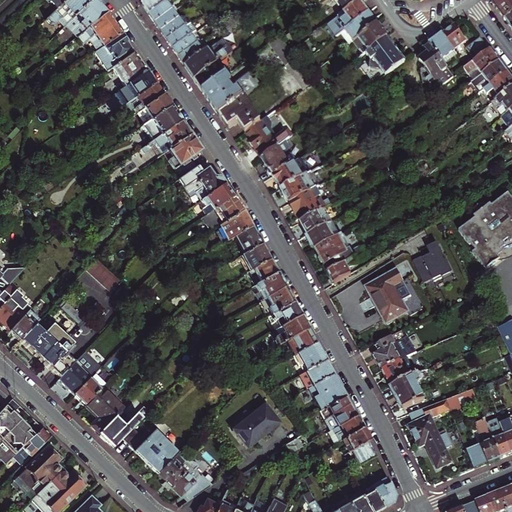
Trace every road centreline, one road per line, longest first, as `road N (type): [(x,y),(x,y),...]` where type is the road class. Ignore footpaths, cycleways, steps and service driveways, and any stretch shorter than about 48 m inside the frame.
road 1 (residential): [(420,510),(271,227),(114,0)]
road 2 (residential): [(153,511),(0,365)]
